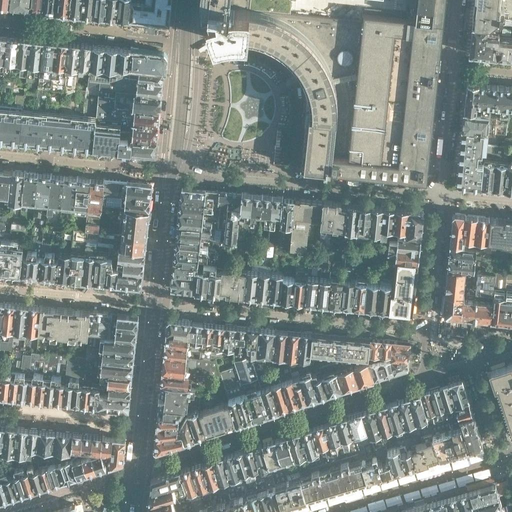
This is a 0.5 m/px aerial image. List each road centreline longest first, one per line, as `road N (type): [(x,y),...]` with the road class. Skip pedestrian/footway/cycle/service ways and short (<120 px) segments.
road 1 (residential): [(425,375),(136,470)]
road 2 (residential): [(153,304),(425,329)]
road 3 (residential): [(439,196),(173,169)]
road 4 (residential): [(332,511),(511,458)]
road 5 (residential): [(0,22),(185,41)]
road 6 (residential): [(173,169),(0,155)]
road 7 (residential): [(136,470),(153,304)]
road 8 (residential): [(0,289),(153,304)]
road 9 (residential): [(136,470),(3,511)]
road 10 (residential): [(153,304),(173,169)]
road 11 (residential): [(439,196),(425,329)]
road 12 (residential): [(452,68),(439,196)]
road 13 (residential): [(173,169),(185,41)]
